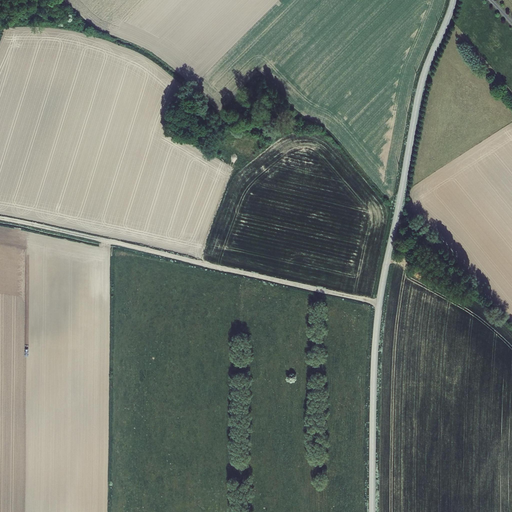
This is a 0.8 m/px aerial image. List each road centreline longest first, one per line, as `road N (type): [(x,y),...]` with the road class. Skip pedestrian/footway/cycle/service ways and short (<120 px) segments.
road 1 (tertiary): [(372,511),(379,303),(421,80),(453,0)]
road 2 (track): [(379,303),(0,221)]
